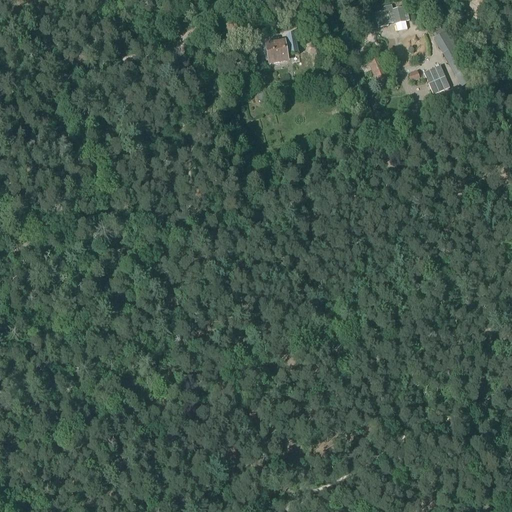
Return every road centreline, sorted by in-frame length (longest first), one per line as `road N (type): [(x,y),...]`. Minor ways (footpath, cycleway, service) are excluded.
road 1 (track): [(54,490),(511,250)]
road 2 (track): [(136,227),(223,392),(283,443),(311,494)]
road 3 (track): [(113,215),(136,227),(254,217),(319,188),(370,150)]
road 4 (track): [(511,393),(414,437),(285,511)]
road 5 (track): [(209,370),(0,482)]
road 6 (track): [(0,94),(178,41)]
road 7 (track): [(57,81),(106,173),(113,215)]
road 8 (track): [(0,258),(77,222),(113,215)]
